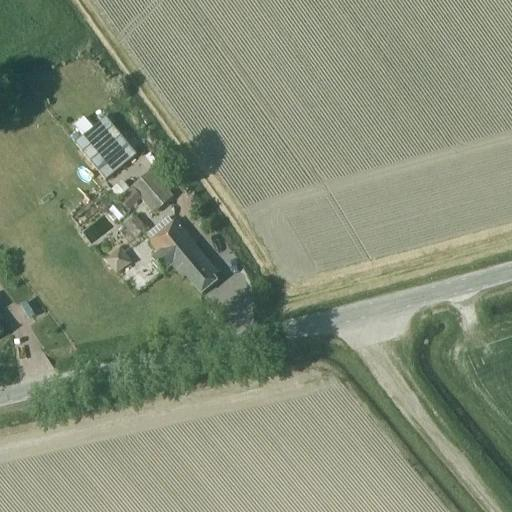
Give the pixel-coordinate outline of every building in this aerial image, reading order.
[(85,119),(75,127),(84,138),(76,145),(107,182),(137,157),(106,120),(94,130),(85,119)] [(133,190),(154,215),(173,199),(168,193),(162,185),(152,174),(133,190)] [(123,182),(112,192),(120,200),(130,190),(123,182)] [(169,219),(147,237),(152,242),(173,224),(169,219)] [(197,246),(176,222),(173,224),(152,242),(150,244),(159,255),(152,260),(164,275),(173,267),(184,281),(187,278),(202,296),(218,283),(214,279),(218,276),(194,247),(197,246)] [(113,260),(125,275),(139,263),(127,248),(113,260)]
